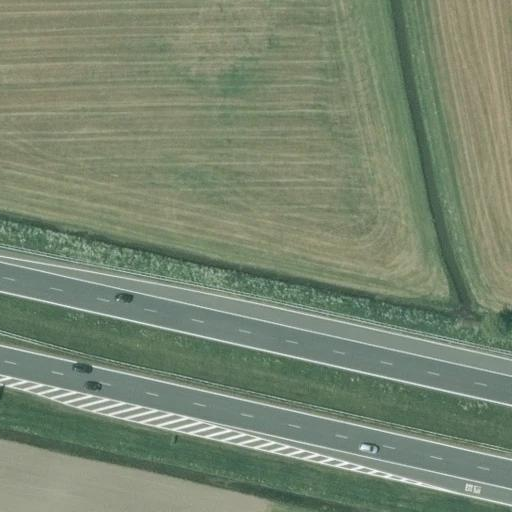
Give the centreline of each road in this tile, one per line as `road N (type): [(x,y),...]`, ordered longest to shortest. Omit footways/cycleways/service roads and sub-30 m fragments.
road 1 (motorway): [(0,361),(511,476)]
road 2 (motorway): [(511,392),(0,278)]
